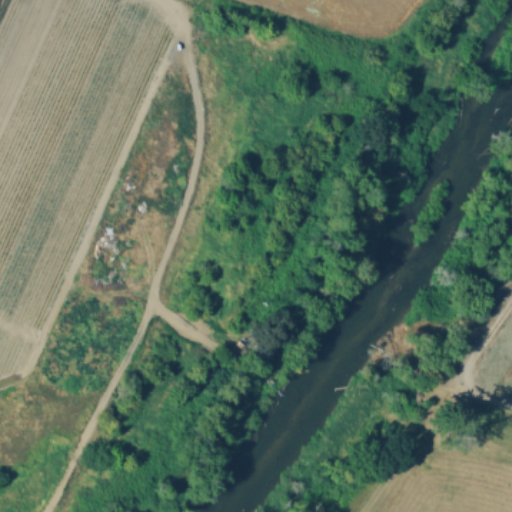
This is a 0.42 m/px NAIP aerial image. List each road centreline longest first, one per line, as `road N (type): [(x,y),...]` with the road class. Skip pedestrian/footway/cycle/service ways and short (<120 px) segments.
road 1 (track): [(140,0),(172,20),(185,53),(196,140),(126,347),(42,511)]
road 2 (track): [(0,380),(31,358),(178,36)]
